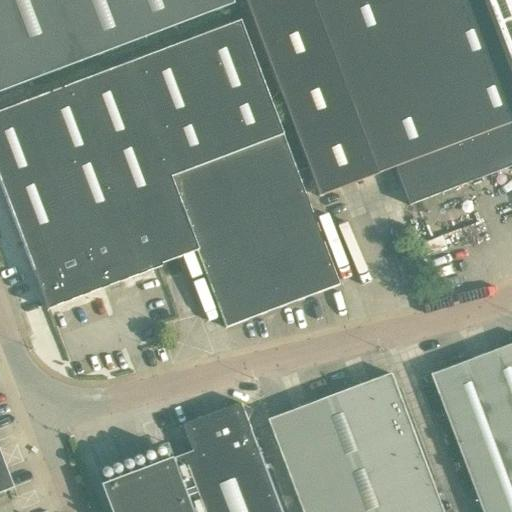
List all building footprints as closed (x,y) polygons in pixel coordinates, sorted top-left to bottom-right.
[(242,0),(277,92),(269,101),(239,22),(0,111),(0,187),(46,310),(160,267),(159,265),(195,252),(224,329),(338,286),(273,113),(281,103),(316,197),(394,168),(407,205),(511,166),(511,139),(507,126),(511,123),(511,84),(481,1),(480,0),(242,0)] [(0,0),(0,92),(80,62),(57,1),(56,0),(0,0)] [(56,0),(57,1),(80,62),(233,5),(231,0),(56,0)] [(511,0),(480,0),(481,1),(511,84),(511,0)] [(511,511),(511,345),(430,376),(481,511),(511,511)] [(302,511),(443,511),(392,375),(269,422),(302,511)] [(106,489),(114,511),(281,511),(248,421),(252,411),(249,409),(249,410),(242,406),(242,405),(240,405),(229,400),(224,411),(185,426),(196,455),(106,489)] [(183,446),(173,450),(176,457),(186,453),(183,446)] [(0,493),(11,489),(0,460),(0,493)]
